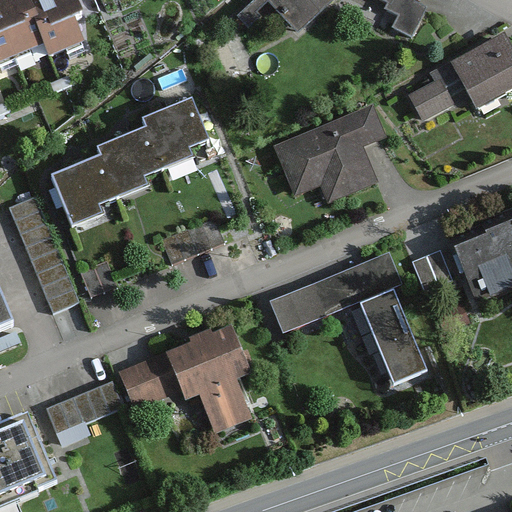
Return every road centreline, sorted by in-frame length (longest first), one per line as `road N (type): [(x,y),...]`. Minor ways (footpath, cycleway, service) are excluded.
road 1 (residential): [(511,170),(0,383)]
road 2 (tertiary): [(262,511),(511,422)]
